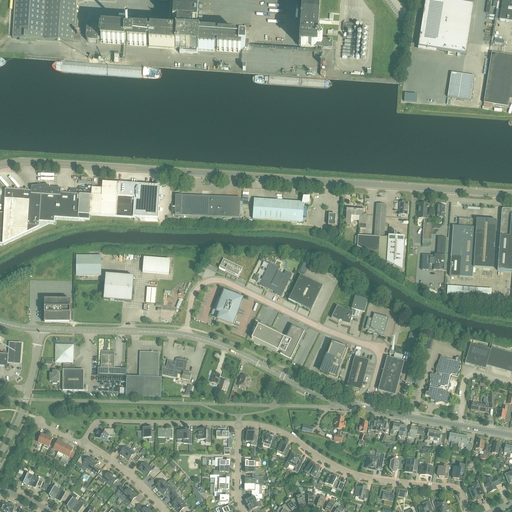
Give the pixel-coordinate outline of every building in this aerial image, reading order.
[(15,0),(13,38),(74,42),(76,0),(15,0)] [(179,54),(198,55),(198,50),(214,51),(214,48),(217,48),(217,51),(241,53),(241,50),(249,51),(249,41),(241,41),(241,39),(239,38),(240,29),(220,28),(219,37),(218,37),(217,40),(215,39),(215,36),(199,35),(192,34),(193,26),(197,26),(202,26),(203,9),(198,8),(198,0),(171,0),(171,7),(175,7),(174,9),(172,9),(171,24),(172,24),(172,26),(177,27),(176,33),(165,33),(166,25),(151,24),(150,32),(150,35),(147,35),(147,32),(102,29),(101,32),(98,32),(98,28),(90,28),(88,29),(87,29),(87,31),(86,39),(87,41),(88,42),(90,43),(97,43),(98,40),(101,40),(101,43),(124,44),(125,42),(128,42),(127,45),(146,46),(146,43),(149,43),(149,47),(180,49),(179,54)] [(314,57),(321,57),(321,49),(332,50),(333,40),(320,40),(316,39),(318,0),(302,0),(299,47),(314,48),(314,53),(314,57)] [(425,0),(418,47),(466,55),(474,5),(474,0),(425,0)] [(511,0),(502,0),(499,20),(511,22),(511,0)] [(354,24),(343,24),(343,32),(353,32),(354,24)] [(367,61),(364,38),(357,39),(357,43),(356,43),(357,48),(353,48),(355,58),(357,57),(357,60),(362,59),(362,62),(367,61)] [(484,103),(508,107),(509,100),(511,100),(511,56),(491,54),(484,103)] [(447,97),(471,101),(474,76),(451,73),(447,97)] [(405,101),(417,100),(417,92),(405,92),(405,101)] [(0,243),(3,244),(49,222),(54,222),(54,218),(89,220),(90,215),(133,218),(133,217),(157,219),(160,186),(119,183),(102,182),(102,188),(92,188),(92,191),(70,189),(70,194),(61,194),(61,189),(48,188),(48,185),(31,187),(31,192),(27,188),(24,191),(22,188),(19,190),(16,187),(13,190),(10,187),(7,190),(5,190),(4,213),(0,213),(0,243)] [(232,218),(240,218),(240,198),(233,198),(176,196),(175,216),(232,218)] [(304,203),(301,202),(254,199),(253,219),(302,223),(303,219),(303,218),(307,218),(306,208),(303,208),(304,206),(304,203)] [(399,214),(407,215),(408,203),(400,203),(399,214)] [(383,261),(384,238),(387,205),(376,204),(374,237),(358,236),(357,247),(383,261)] [(422,243),(431,244),(432,223),(427,223),(427,219),(428,205),(419,204),(418,218),(424,218),(424,223),(422,243)] [(436,217),(444,217),(445,206),(437,205),(436,217)] [(358,224),(366,224),(367,215),(363,215),(364,209),(347,208),(345,223),(351,223),(351,216),(359,217),(358,224)] [(502,236),(507,237),(507,235),(509,236),(511,216),(511,210),(509,210),(504,209),(503,209),(502,210),(502,211),(500,236),(502,236)] [(502,236),(500,236),(497,270),(511,271),(511,215),(511,216),(509,236),(507,235),(507,237),(502,236)] [(450,276),(459,277),(472,278),(473,268),(493,269),(496,221),(476,220),(476,221),(474,220),(474,219),(459,218),(458,226),(453,226),(451,257),(450,276)] [(388,238),(384,238),(383,261),(386,263),(402,271),(404,237),(396,237),(397,232),(395,232),(394,237),(388,236),(388,238)] [(437,256),(422,255),(421,270),(443,272),(446,238),(438,237),(437,256)] [(76,276),(101,276),(101,256),(76,256),(76,276)] [(142,273),(169,275),(170,260),(144,258),(142,273)] [(225,271),(237,276),(239,272),(240,273),(242,269),(242,268),(241,268),(225,260),(223,259),(223,260),(221,264),(219,268),(219,269),(220,269),(225,271)] [(270,263),(259,285),(266,289),(266,288),(275,292),(274,294),(281,297),(292,274),(285,271),(284,274),(278,272),(279,268),(270,263)] [(123,302),(132,303),(134,277),(105,275),(105,284),(103,300),(123,302)] [(300,276),(289,300),(297,304),(297,306),(299,307),(299,305),(311,311),(322,287),(300,276)] [(447,297),(477,299),(477,301),(491,302),(491,299),(492,295),(492,290),(485,289),(482,289),(479,289),(478,289),(478,288),(447,286),(447,297)] [(146,303),(155,304),(156,289),(147,288),(146,303)] [(218,320),(232,325),(242,299),(224,293),(222,299),(218,298),(217,302),(215,307),(216,307),(216,308),(217,309),(218,308),(217,312),(220,313),(218,320)] [(341,323),(350,325),(352,316),(354,316),(355,311),(364,313),(366,305),(368,300),(355,296),(351,309),(352,310),(352,312),(345,310),(337,306),(331,318),(339,322),(341,323)] [(70,300),(45,300),(44,323),(70,323),(70,300)] [(368,332),(383,336),(385,331),(384,331),(388,318),(374,314),(373,319),(368,318),(365,329),(368,330),(368,332)] [(278,351),(281,353),(280,354),(290,360),(304,332),(292,326),(285,339),(284,338),(258,325),(256,330),(254,330),(252,333),(254,334),(252,339),(278,352),(278,351)] [(407,346),(408,346),(406,350),(413,352),(414,345),(420,347),(423,336),(410,333),(407,346)] [(423,349),(430,351),(432,345),(434,335),(428,334),(423,349)] [(9,342),(8,355),(8,363),(20,364),(22,343),(9,342)] [(336,378),(347,349),(332,343),(327,355),(329,356),(323,371),(330,373),(329,375),(336,378)] [(63,391),(83,391),(84,370),(73,370),(73,366),(72,365),(75,362),(74,360),(74,345),(55,344),(55,363),(63,363),(63,391)] [(511,353),(491,348),(491,350),(470,344),(466,359),(465,364),(485,370),(486,366),(511,373),(511,353)] [(102,354),(101,364),(101,367),(98,367),(98,375),(126,375),(126,368),(114,368),(115,354),(110,354),(110,351),(102,351),(102,354)] [(126,396),(161,396),(162,378),(159,377),(159,351),(139,351),(139,376),(126,375),(126,396)] [(0,366),(5,367),(6,368),(7,369),(8,369),(8,368),(9,368),(9,367),(9,366),(9,365),(8,365),(8,363),(8,355),(0,353),(0,366)] [(390,394),(395,395),(400,374),(399,373),(402,360),(387,356),(384,369),(384,370),(379,390),(390,394)] [(441,403),(447,406),(449,405),(448,399),(449,395),(448,393),(452,376),(458,378),(459,374),(458,372),(460,369),(460,367),(460,358),(455,358),(455,361),(449,359),(441,356),(441,357),(436,370),(435,375),(432,374),(430,375),(430,376),(430,378),(429,387),(428,393),(426,393),(425,396),(431,399),(431,401),(435,403),(435,405),(436,405),(441,403)] [(348,381),(350,382),(350,383),(350,384),(350,385),(351,385),(351,386),(352,387),(353,387),(354,388),(355,388),(356,388),(357,388),(358,387),(359,387),(360,386),(361,385),(361,384),(362,380),(364,380),(369,360),(355,357),(348,381)] [(182,380),(190,381),(192,374),(186,372),(188,361),(176,359),(175,362),(168,360),(166,369),(164,368),(162,368),(162,376),(177,379),(178,375),(182,376),(182,380)] [(53,384),(57,384),(57,382),(59,382),(59,374),(57,374),(58,371),(53,371),(53,374),(50,374),(50,375),(49,375),(49,381),(50,381),(50,382),(53,382),(53,384)] [(218,391),(225,394),(229,382),(221,380),(221,381),(218,380),(220,375),(214,373),(211,382),(217,384),(219,385),(218,391)] [(239,385),(248,389),(249,387),(252,387),(253,382),(251,381),(251,379),(250,379),(251,377),(247,376),(246,378),(242,376),(239,385)] [(185,395),(191,397),(192,395),(195,387),(188,385),(186,392),(185,395)] [(471,410),(478,412),(480,405),(476,404),(478,397),(474,396),(472,403),(471,410)] [(483,405),(480,405),(478,412),(486,413),(487,413),(488,406),(487,406),(488,399),(484,398),(483,405)] [(498,418),(504,419),(506,411),(507,407),(503,406),(503,411),(499,410),(498,418)] [(335,429),(341,430),(342,428),(345,429),(346,422),(343,422),(344,418),(338,417),(337,420),(335,420),(334,424),(336,425),(335,429)] [(380,427),(379,432),(385,433),(387,422),(381,420),(381,422),(381,427),(380,427)] [(375,434),(378,434),(379,432),(380,427),(381,427),(381,422),(375,421),(374,425),(372,425),(371,430),(376,431),(375,434)] [(365,422),(362,422),(361,425),(357,425),(356,432),(366,433),(368,423),(367,423),(366,422),(365,422)] [(394,431),(399,432),(400,426),(393,424),(393,428),(391,427),(390,434),(393,435),(394,431)] [(404,437),(406,437),(408,430),(406,430),(406,427),(400,426),(399,432),(404,433),(404,437)] [(416,439),(416,435),(417,429),(411,427),(410,431),(409,430),(407,438),(416,439)] [(149,442),(154,442),(154,436),(151,436),(152,428),(143,428),(143,432),(139,431),(139,436),(143,436),(143,439),(149,439),(149,442)] [(96,437),(104,443),(109,435),(114,436),(114,429),(105,429),(103,432),(100,430),(99,432),(98,432),(96,435),(97,435),(96,437)] [(169,440),(173,440),(173,434),(173,429),(166,429),(166,430),(164,430),(164,429),(158,429),(158,438),(169,439),(169,440)] [(206,429),(198,429),(198,433),(196,434),(198,436),(198,440),(206,440),(206,443),(210,443),(211,430),(206,430),(206,429)] [(230,446),(232,446),(232,438),(230,438),(230,434),(229,434),(229,432),(226,432),(226,429),(220,429),(220,432),(216,432),(216,438),(230,438),(230,446)] [(421,440),(424,440),(425,433),(423,433),(424,430),(417,429),(416,435),(421,436),(421,440)] [(183,444),(191,444),(191,432),(183,432),(183,431),(177,431),(177,440),(184,440),(183,444)] [(251,446),(256,447),(258,438),(254,437),(255,432),(251,431),(251,432),(248,432),(246,442),(251,443),(251,446)] [(333,441),(341,443),(342,436),(340,436),(341,431),(338,431),(337,435),(335,435),(333,441)] [(430,437),(434,438),(435,432),(428,431),(428,434),(426,433),(424,440),(430,441),(430,437)] [(442,433),(435,432),(434,438),(434,441),(437,442),(438,439),(439,439),(438,443),(441,444),(444,444),(445,441),(442,440),(442,436),(441,436),(442,433)] [(263,447),(272,450),(276,441),(272,440),(273,437),(270,436),(270,435),(264,433),(262,439),(264,440),(263,443),(264,444),(263,447)] [(43,445),(47,437),(41,434),(37,445),(42,448),(43,445)] [(43,445),(49,447),(52,439),(47,437),(43,445)] [(461,444),(462,444),(464,444),(464,447),(466,447),(466,450),(471,451),(472,444),(468,443),(469,438),(463,437),(461,444)] [(475,452),(479,452),(480,449),(482,450),(484,442),(477,440),(475,449),(475,452)] [(53,449),(58,452),(62,444),(57,441),(53,449)] [(120,454),(124,458),(130,450),(126,446),(121,442),(117,448),(122,451),(120,454)] [(277,453),(286,457),(289,451),(285,450),(288,445),(282,442),(281,443),(279,444),(279,447),(277,453)] [(58,452),(63,454),(67,446),(62,444),(58,452)] [(496,458),(501,459),(502,449),(499,448),(499,445),(493,444),(492,453),(497,454),(496,458)] [(73,449),(67,446),(63,454),(69,457),(73,449)] [(130,458),(135,462),(139,457),(135,453),(130,450),(124,458),(128,461),(130,458)] [(480,455),(479,459),(488,458),(489,451),(486,450),(485,455),(480,455)] [(367,469),(374,470),(374,469),(377,470),(377,469),(381,470),(384,455),(377,453),(376,459),(369,458),(368,460),(368,461),(367,461),(367,462),(366,463),(366,464),(366,465),(367,466),(367,469)] [(294,471),(298,473),(302,465),(298,463),(301,458),(298,457),(299,456),(295,454),(295,455),(292,454),(287,464),(296,468),(294,471)] [(87,469),(93,460),(88,457),(86,460),(81,457),(75,465),(85,472),(87,469)] [(389,469),(393,473),(397,470),(401,471),(404,458),(399,457),(399,459),(397,461),(395,458),(391,462),(389,469)] [(138,470),(142,473),(149,466),(145,462),(140,458),(136,463),(141,467),(138,470)] [(215,467),(229,467),(229,461),(223,461),(223,458),(215,458),(215,461),(215,467)] [(246,461),(246,467),(256,468),(256,462),(260,462),(260,458),(256,458),(252,458),(252,462),(246,461)] [(92,472),(97,475),(101,470),(95,466),(97,463),(93,460),(87,469),(92,472)] [(404,473),(416,475),(418,461),(414,461),(414,462),(406,461),(404,473)] [(313,480),(317,482),(320,474),(317,473),(319,469),(315,466),(310,463),(304,471),(308,474),(308,473),(311,475),(311,476),(314,478),(313,480)] [(454,480),(459,481),(460,474),(464,474),(465,465),(459,464),(459,468),(454,467),(452,477),(453,477),(453,479),(454,479),(454,480)] [(426,475),(432,476),(433,467),(427,466),(427,467),(420,465),(420,470),(421,471),(420,475),(426,476),(426,475)] [(149,474),(154,479),(160,471),(155,467),(153,469),(149,466),(142,473),(146,477),(149,474)] [(439,478),(444,479),(445,473),(448,474),(450,467),(444,466),(443,468),(438,467),(437,475),(439,476),(438,477),(439,477),(439,478)] [(213,476),(216,476),(219,476),(222,476),(222,473),(229,473),(229,467),(215,467),(217,467),(217,471),(213,471),(213,476)] [(252,476),(255,476),(259,477),(259,468),(256,468),(246,467),(246,473),(252,473),(252,476)] [(29,488),(34,477),(34,476),(28,474),(28,472),(24,470),(22,475),(24,475),(22,480),(25,481),(24,484),(25,485),(25,486),(29,488)] [(107,483),(114,476),(109,472),(107,475),(102,471),(98,476),(100,478),(98,480),(103,485),(105,482),(107,483)] [(156,486),(160,490),(167,484),(163,480),(166,477),(161,472),(154,479),(158,484),(156,486)] [(336,489),(341,491),(344,484),(339,482),(335,481),(337,478),(329,474),(325,483),(332,487),(333,486),(337,488),(336,489)] [(114,484),(119,488),(121,486),(116,482),(118,479),(114,476),(107,483),(112,487),(114,484)] [(222,479),(222,476),(219,476),(216,476),(213,476),(211,476),(211,478),(219,478),(219,484),(229,485),(229,479),(222,479)] [(255,476),(252,476),(252,479),(245,479),(245,485),(255,485),(259,485),(260,480),(264,480),(264,477),(259,477),(255,476)] [(29,488),(33,490),(34,489),(35,489),(37,486),(40,487),(43,482),(39,480),(34,477),(29,488)] [(484,481),(489,493),(497,490),(495,486),(501,484),(498,478),(493,480),(492,478),(484,481)] [(170,481),(167,484),(160,490),(163,494),(166,492),(170,497),(178,490),(170,481)] [(50,498),(54,501),(61,490),(56,487),(57,484),(53,482),(48,491),(52,493),(50,497),(51,497),(50,498)] [(471,496),(474,501),(476,500),(477,501),(481,499),(480,496),(483,495),(478,483),(471,486),(472,489),(469,490),(470,492),(469,493),(470,496),(471,496)] [(215,484),(214,493),(218,493),(222,493),(222,490),(228,490),(229,485),(219,484),(215,484)] [(252,491),(252,494),(255,494),(259,494),(259,491),(259,485),(255,485),(245,485),(245,491),(252,491)] [(360,500),(364,501),(364,498),(367,499),(368,495),(365,494),(367,487),(363,486),(363,488),(357,487),(354,497),(360,498),(360,500)] [(123,503),(126,500),(133,493),(129,489),(126,491),(122,487),(117,492),(122,496),(119,499),(123,503)] [(383,505),(392,506),(394,496),(390,495),(390,493),(387,493),(388,491),(381,489),(379,497),(382,498),(382,500),(384,501),(383,505)] [(54,501),(58,503),(59,502),(60,503),(62,500),(65,502),(71,493),(67,490),(66,493),(61,490),(54,501)] [(199,491),(195,493),(200,499),(204,496),(199,491)] [(126,500),(123,503),(127,507),(130,504),(135,508),(139,503),(134,499),(137,496),(133,493),(126,500)] [(172,504),(175,509),(183,502),(176,493),(171,497),(174,502),(172,504)] [(220,502),(222,507),(228,504),(228,497),(222,497),(222,493),(218,493),(214,493),(214,497),(218,497),(218,502),(220,502)] [(68,509),(72,511),(79,502),(75,499),(77,496),(74,494),(67,503),(70,505),(68,507),(69,508),(68,509)] [(246,501),(248,506),(260,501),(259,500),(259,494),(255,494),(252,494),(251,498),(246,501)] [(314,506),(314,505),(314,495),(314,494),(308,494),(308,496),(301,495),(304,504),(308,504),(308,506),(314,506)] [(305,506),(304,504),(301,495),(296,497),(296,498),(290,500),(296,507),(299,506),(299,507),(305,506)] [(322,509),(322,508),(325,499),(326,498),(320,496),(320,497),(314,495),(314,505),(317,506),(316,507),(322,509)] [(296,507),(290,500),(289,499),(285,503),(285,504),(280,508),(286,511),(289,511),(291,511),(292,511),(296,508),(296,507)] [(327,511),(330,511),(335,505),(335,504),(330,501),(330,502),(325,499),(322,508),(325,510),(325,511),(327,511)] [(260,501),(248,506),(250,511),(252,511),(256,511),(260,510),(259,506),(261,505),(260,501)] [(428,511),(432,509),(430,501),(422,504),(423,507),(419,509),(419,511),(428,511)] [(446,511),(450,510),(449,506),(446,507),(444,501),(438,503),(437,502),(434,503),(436,509),(439,508),(440,511),(446,511)] [(0,511),(6,511),(10,504),(5,502),(5,504),(4,503),(2,506),(0,505),(0,511)] [(79,502),(72,511),(71,511),(79,511),(82,511),(88,505),(85,503),(84,505),(83,504),(79,502)] [(179,511),(181,511),(182,511),(189,511),(190,511),(186,507),(183,502),(175,509),(177,511),(179,511)]
